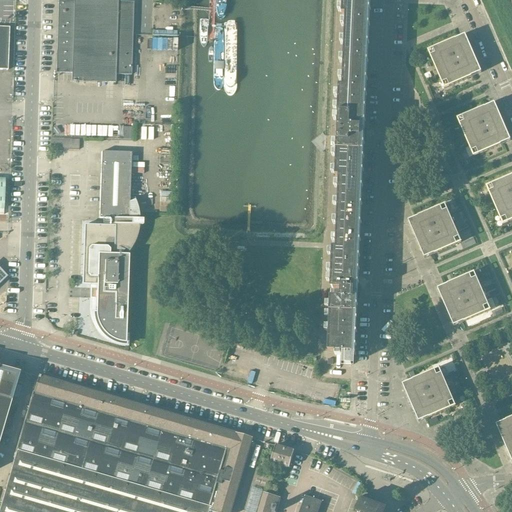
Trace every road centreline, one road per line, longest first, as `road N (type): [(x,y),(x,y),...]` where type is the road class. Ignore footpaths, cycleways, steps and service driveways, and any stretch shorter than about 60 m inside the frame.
road 1 (residential): [(368,446),(388,0)]
road 2 (unclassified): [(368,446),(16,346)]
road 3 (unclassified): [(16,346),(34,0)]
